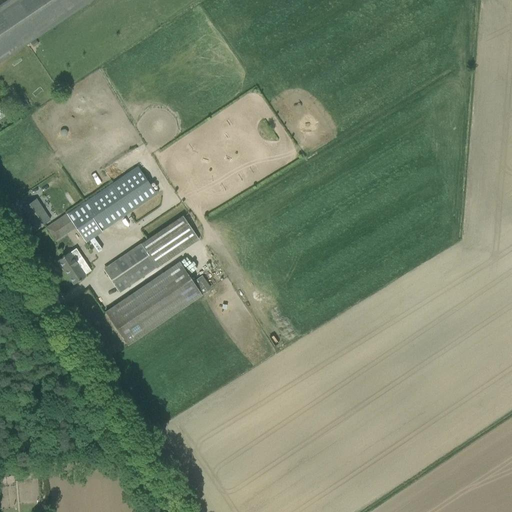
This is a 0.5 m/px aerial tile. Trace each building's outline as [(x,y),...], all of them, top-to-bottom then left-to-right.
[(8,0),(0,6),(0,60),(89,0),(8,0)] [(112,184),(66,214),(75,228),(91,217),(101,231),(156,194),(137,166),(112,184)] [(50,221),(35,199),(22,208),(36,230),(50,221)] [(183,216),(112,264),(104,269),(119,293),(198,239),(183,216)] [(91,271),(81,257),(75,261),(69,253),(64,256),(63,255),(62,256),(62,257),(57,261),(73,284),(85,277),(84,275),(91,271)] [(179,262),(113,306),(104,312),(127,345),(208,291),(199,277),(193,282),(179,262)]
